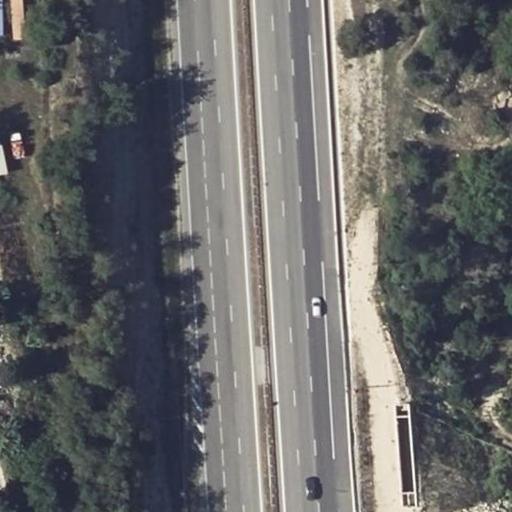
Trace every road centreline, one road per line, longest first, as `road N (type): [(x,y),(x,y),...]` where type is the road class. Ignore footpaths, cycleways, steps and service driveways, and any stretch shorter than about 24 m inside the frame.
road 1 (motorway): [(203,0),(232,511)]
road 2 (motorway): [(305,511),(278,0)]
